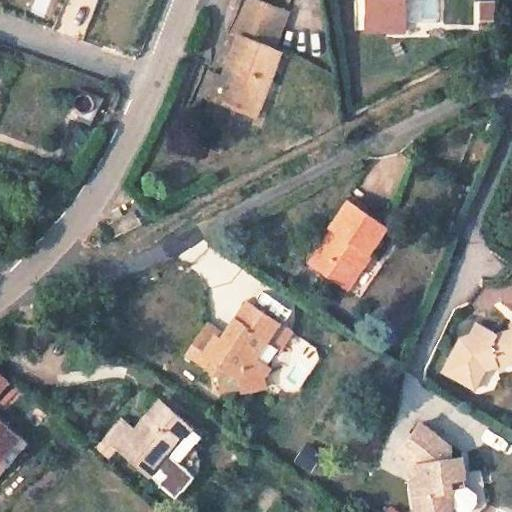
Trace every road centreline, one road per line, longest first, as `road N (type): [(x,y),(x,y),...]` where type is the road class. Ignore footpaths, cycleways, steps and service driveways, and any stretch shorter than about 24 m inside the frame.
road 1 (track): [(511,49),(167,218),(101,257),(91,277)]
road 2 (tertiary): [(186,0),(105,179),(0,296)]
